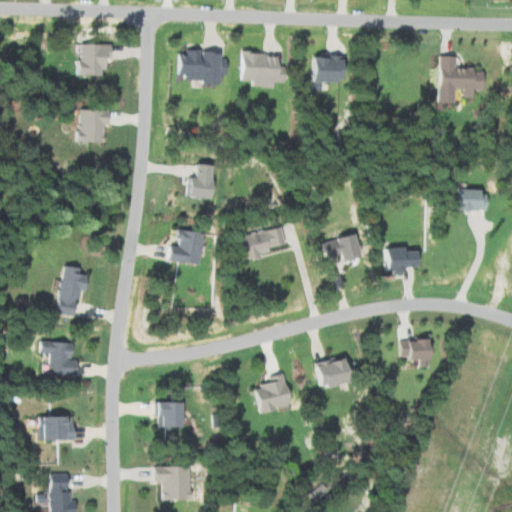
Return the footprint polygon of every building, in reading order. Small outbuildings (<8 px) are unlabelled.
[(97,77),(97,60),(105,60),(105,45),(74,45),(74,62),(68,62),(68,76),(97,77)] [(211,76),(224,76),(225,60),(216,60),(216,52),(179,51),(179,56),(169,56),(169,75),(177,75),(177,81),(197,81),(196,85),(211,85),(211,76)] [(271,88),(272,54),(235,53),(234,81),(246,82),(246,88),(271,88)] [(432,104),(451,104),(451,97),(467,98),(467,90),(477,91),(478,69),(450,69),(451,57),(434,57),(432,104)] [(302,83),(307,83),(307,91),(316,91),(316,82),(335,82),(336,59),(302,58),(302,83)] [(98,144),(98,126),(103,126),(103,111),(71,110),(70,143),(98,144)] [(209,164),(187,164),(187,177),(179,177),(178,197),(208,197),(209,164)] [(450,209),(483,208),(482,191),(465,191),(465,185),(450,185),(450,209)] [(281,243),(275,224),(227,238),(231,253),(237,252),(240,261),(257,256),(255,250),(281,243)] [(159,258),(194,265),(200,233),(173,228),(169,246),(162,244),(159,258)] [(315,241),(319,258),(333,254),(335,259),(350,255),(344,233),(315,241)] [(395,266),(410,265),(409,250),(396,250),(396,246),(376,247),(377,270),(386,270),(386,274),(396,274),(395,266)] [(50,313),(72,316),(78,274),(73,273),(74,267),(57,265),(50,313)] [(421,358),(421,338),(394,339),(395,359),(421,358)] [(33,340),(33,353),(44,353),(43,374),(73,375),(74,360),(66,360),(67,342),(33,340)] [(312,387),(345,379),(340,356),(331,358),(330,357),(306,362),(312,387)] [(280,372),(264,375),(265,380),(254,383),(255,388),(248,389),(252,410),(287,403),(280,372)] [(171,426),(172,401),(146,400),(146,415),(152,415),(151,426),(171,426)] [(31,439),(69,440),(70,415),(32,415),(31,439)] [(155,498),(185,498),(185,465),(146,465),(146,481),(154,481),(155,498)] [(44,511),(66,511),(65,473),(43,473),(44,511)]
